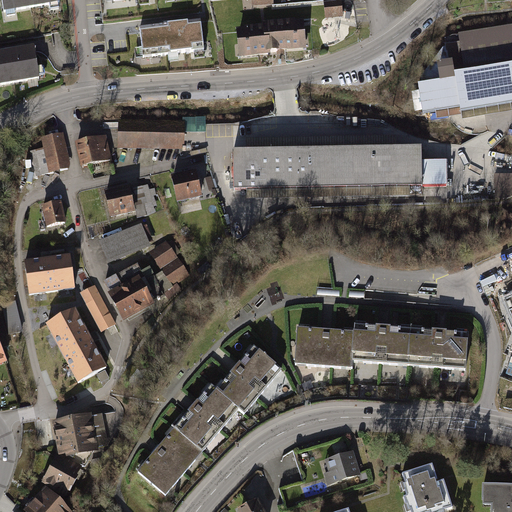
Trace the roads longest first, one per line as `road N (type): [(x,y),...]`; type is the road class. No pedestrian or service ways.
road 1 (secondary): [(484,425),(368,417),(301,425),(243,460),(197,511)]
road 2 (tertiary): [(393,38),(340,65),(283,79),(88,94)]
road 3 (residential): [(484,425),(495,361),(489,325),(465,275),(434,288),(346,271)]
road 4 (residential): [(55,411),(17,256),(23,213),(43,193),(68,186)]
